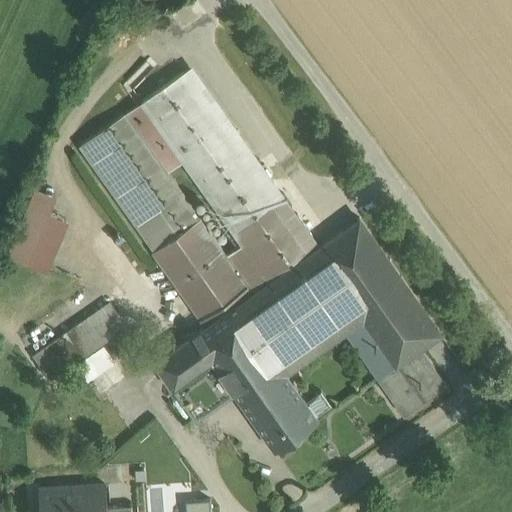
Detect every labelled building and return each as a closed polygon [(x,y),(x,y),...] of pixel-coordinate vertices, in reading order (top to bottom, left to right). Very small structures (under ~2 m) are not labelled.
[(275,200),(183,70),(141,99),(150,111),(183,158),(233,229),(238,226),(275,200)] [(141,99),(125,110),(133,122),(150,111),(141,99)] [(80,142),(155,248),(152,250),(205,324),(269,279),(243,242),(226,253),(200,216),(167,169),(133,122),(125,110),(80,142)] [(183,158),(150,111),(133,122),(167,169),(183,158)] [(53,267),(69,214),(53,209),(59,190),(34,182),(11,254),(53,267)] [(310,250),(275,200),(238,226),(233,229),(243,242),(269,279),(310,250)] [(440,330),(359,216),(315,246),(364,315),(397,361),(420,345),(440,330)] [(205,324),(193,332),(221,371),(235,391),(242,401),(286,371),(346,328),(364,315),(315,246),(310,250),(269,279),(205,324)] [(109,300),(34,352),(46,370),(121,318),(109,300)] [(397,361),(364,315),(346,328),(378,374),(397,361)] [(221,371),(193,332),(154,360),(181,399),(221,371)] [(397,361),(378,374),(405,412),(446,383),(420,345),(397,361)] [(221,371),(181,399),(195,419),(235,391),(221,371)] [(286,371),(242,401),(275,447),(318,417),(286,371)] [(105,483),(42,487),(43,511),(106,511),(106,504),(105,483)] [(132,511),(132,503),(106,504),(106,511),(132,511)]
